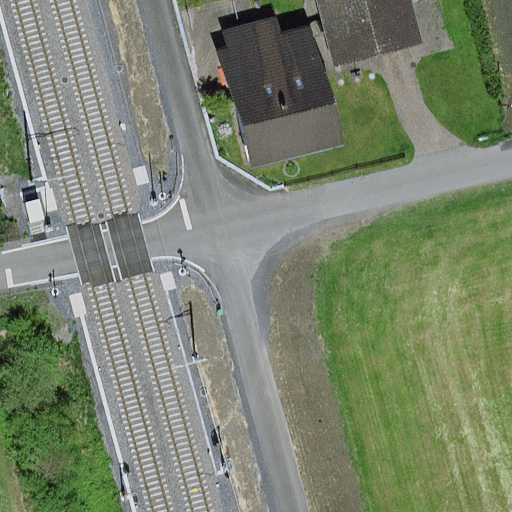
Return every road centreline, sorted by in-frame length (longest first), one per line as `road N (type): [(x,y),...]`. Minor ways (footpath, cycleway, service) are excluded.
road 1 (track): [(137,0),(218,230),(296,511)]
road 2 (track): [(511,168),(218,230)]
road 3 (unclassified): [(218,230),(0,270)]
